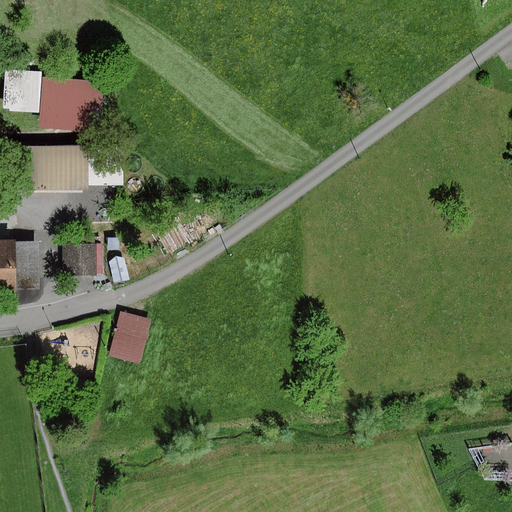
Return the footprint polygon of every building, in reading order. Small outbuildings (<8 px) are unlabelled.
[(4,71),(1,110),(37,112),(39,73),(4,71)] [(103,84),(43,77),(38,128),(98,135),(103,84)] [(84,147),(0,147),(0,162),(0,191),(84,190),(84,185),(84,147)] [(122,147),(84,147),(84,185),(122,185),(122,147)] [(0,293),(15,293),(15,287),(14,242),(14,239),(0,239),(0,293)] [(37,242),(14,242),(15,287),(38,287),(37,242)] [(95,242),(62,243),(62,277),(95,277),(95,242)] [(107,356),(137,364),(149,320),(119,312),(107,356)]
